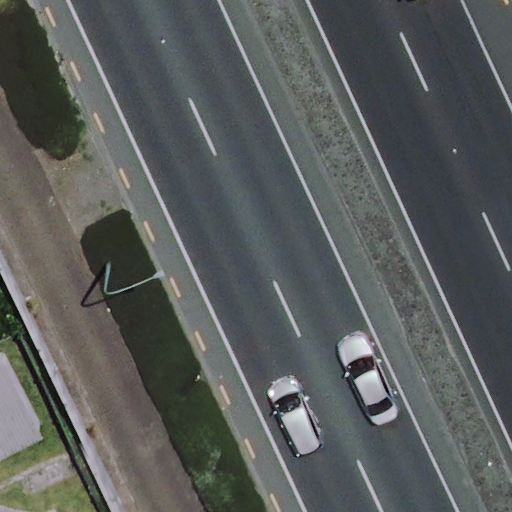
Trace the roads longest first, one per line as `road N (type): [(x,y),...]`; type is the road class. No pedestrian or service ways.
road 1 (trunk): [(385,511),(146,0)]
road 2 (trunk): [(391,0),(511,264)]
